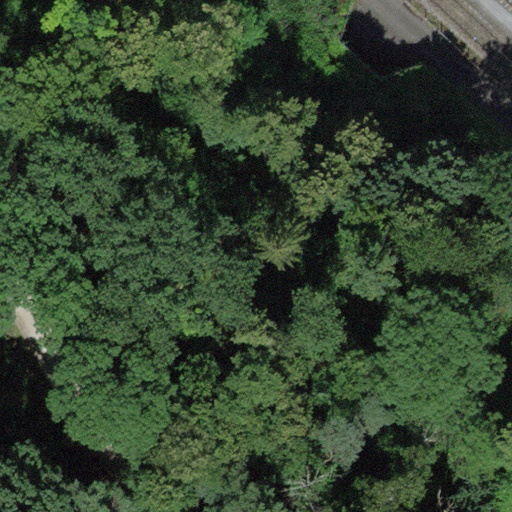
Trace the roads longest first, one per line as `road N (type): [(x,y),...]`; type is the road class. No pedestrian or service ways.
road 1 (track): [(141,511),(0,276)]
road 2 (track): [(511,106),(398,0)]
